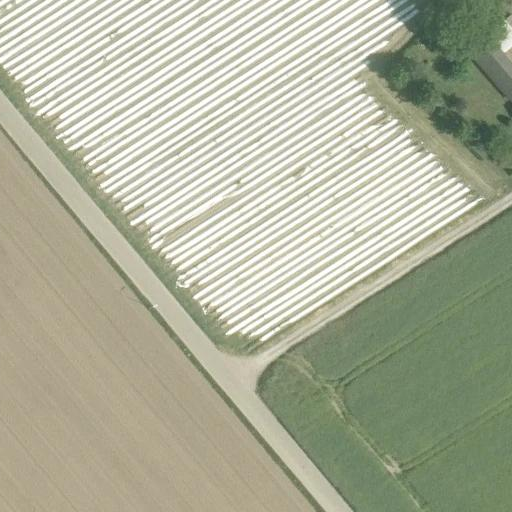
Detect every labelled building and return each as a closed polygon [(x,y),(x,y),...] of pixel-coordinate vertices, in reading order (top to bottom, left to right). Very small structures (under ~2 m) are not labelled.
[(511,26),(494,42),(504,54),(511,47),(511,26)] [(511,63),(504,54),(494,42),(475,58),(508,95),(511,92),(511,63)] [(511,219),(271,378),(291,408),(511,262),(511,219)] [(511,269),(300,408),(320,438),(511,312),(511,269)] [(511,320),(335,437),(355,467),(511,363),(511,320)]
